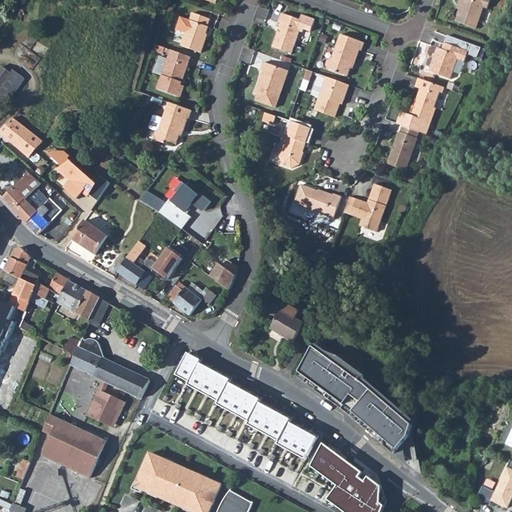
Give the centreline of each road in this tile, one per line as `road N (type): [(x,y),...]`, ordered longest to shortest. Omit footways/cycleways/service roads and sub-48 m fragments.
road 1 (residential): [(208,350),(240,301),(253,257),(220,110),(251,0)]
road 2 (secondary): [(446,511),(273,381),(208,350)]
road 3 (secondary): [(208,350),(15,227)]
road 4 (residential): [(342,155),(361,140),(400,36)]
